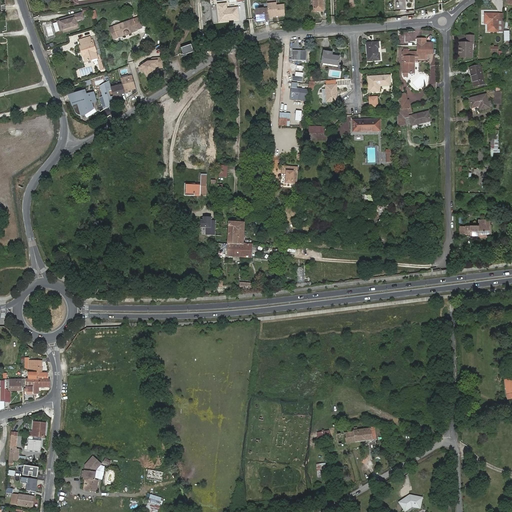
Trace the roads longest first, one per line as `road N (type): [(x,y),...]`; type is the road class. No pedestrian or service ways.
road 1 (secondary): [(69,324),(85,316),(232,312),(511,279)]
road 2 (secondary): [(511,271),(228,304),(71,302)]
road 3 (residential): [(62,148),(85,143),(241,42),(352,27)]
road 4 (residential): [(442,264),(450,248),(446,18)]
road 5 (track): [(226,52),(236,63),(238,97),(234,222)]
road 6 (residential): [(62,148),(64,122),(22,0)]
road 7 (unclassified): [(320,511),(451,439)]
road 8 (residential): [(42,283),(26,203),(62,148)]
road 9 (unclassified): [(451,439),(451,311)]
